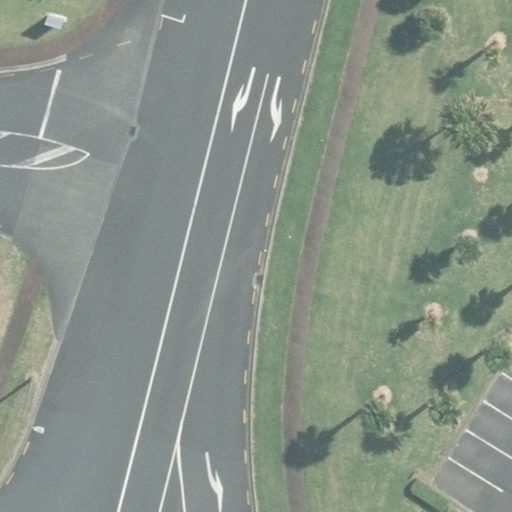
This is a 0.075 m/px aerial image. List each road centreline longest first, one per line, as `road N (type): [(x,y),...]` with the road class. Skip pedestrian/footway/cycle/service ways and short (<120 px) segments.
road 1 (unclassified): [(232,0),(146,343)]
road 2 (primary): [(37,511),(146,343)]
road 3 (primary): [(146,343),(214,511)]
road 4 (unclassified): [(146,343),(97,511)]
